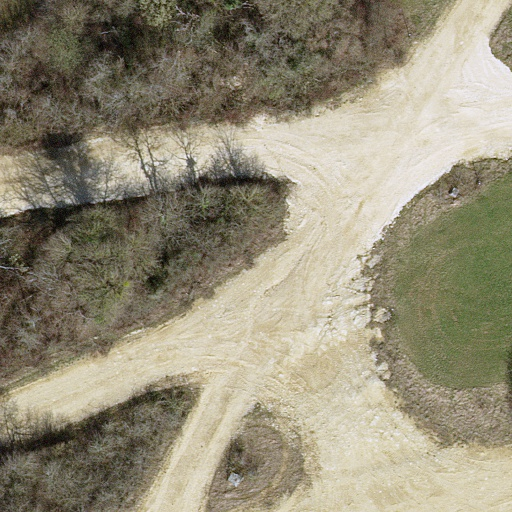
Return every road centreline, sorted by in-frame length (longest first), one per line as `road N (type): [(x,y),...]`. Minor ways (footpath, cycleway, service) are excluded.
road 1 (track): [(392,124),(289,304),(216,407),(170,511)]
road 2 (track): [(392,124),(0,186)]
road 3 (track): [(289,304),(0,419)]
road 4 (track): [(511,114),(392,124),(485,0)]
road 5 (track): [(289,304),(364,450),(411,511)]
